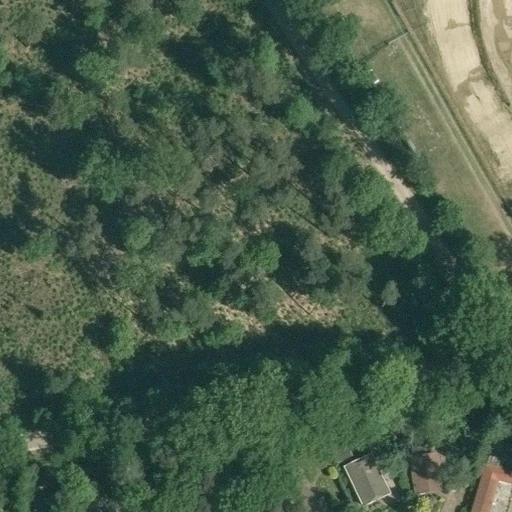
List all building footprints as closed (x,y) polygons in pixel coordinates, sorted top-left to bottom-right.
[(415,495),(428,493),(427,483),(440,481),(436,455),(409,460),(415,495)] [(363,508),(389,495),(371,457),(345,470),(363,508)] [(511,473),(485,465),(471,511),(489,511),(498,483),(510,485),(511,476),(511,473)] [(286,511),(301,511),(315,499),(292,476),(271,496),(286,511)] [(109,511),(103,484),(72,492),(77,511),(109,511)] [(32,503),(32,511),(47,511),(46,501),(32,503)]
